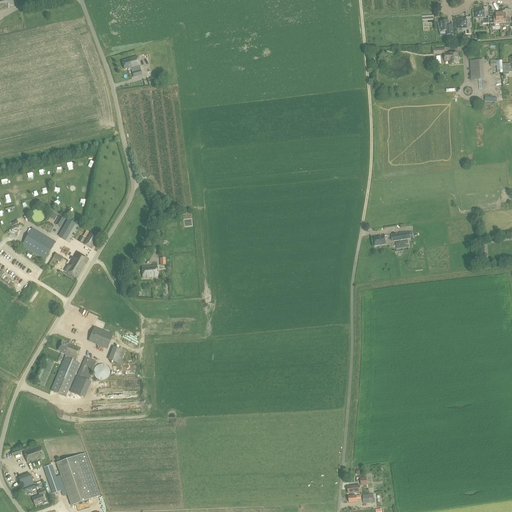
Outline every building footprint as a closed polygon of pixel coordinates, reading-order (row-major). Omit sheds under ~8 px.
[(0,0),(0,9),(8,8),(8,7),(14,5),(13,0),(0,0)] [(476,17),(479,17),(479,19),(480,19),(481,20),(483,21),(483,24),(489,24),(488,12),(484,12),(483,11),(483,9),(475,10),(476,17)] [(499,14),(500,24),(506,23),(506,26),(510,26),(509,13),(509,12),(505,12),(505,13),(499,14)] [(500,27),(500,24),(499,14),(494,14),(493,13),(490,13),(491,27),(495,27),(500,27)] [(453,35),(453,27),(449,27),(448,21),(447,21),(447,20),(444,20),(444,21),(441,22),(441,23),(438,24),(438,23),(437,23),(439,30),(441,29),(441,32),(445,31),(446,35),(453,35)] [(471,34),(470,22),(466,23),(466,22),(465,22),(465,20),(458,20),(458,27),(462,27),(462,28),(462,29),(462,30),(463,31),(464,31),(465,31),(465,35),(471,34)] [(458,53),(449,53),(444,53),(444,54),(445,61),(450,61),(450,64),(458,64),(458,53)] [(131,68),(139,66),(137,56),(127,59),(128,60),(122,61),(125,69),(131,68)] [(509,74),(509,69),(510,69),(511,69),(511,57),(510,58),(510,64),(503,64),(504,75),(509,74)] [(470,61),(471,81),(484,80),(483,61),(470,61)] [(139,66),(131,68),(133,77),(142,75),(139,66)] [(36,209),(34,210),(33,212),(32,213),(32,215),(32,216),(32,218),(33,220),(34,221),(35,222),(36,223),(38,224),(40,224),(42,223),(43,223),(44,222),(46,220),(46,219),(47,217),(47,215),(46,213),(45,212),(44,211),(43,210),(41,209),(39,209),(38,209),(36,209)] [(59,217),(55,224),(60,227),(64,220),(59,217)] [(75,224),(68,220),(63,229),(58,237),(66,241),(75,224)] [(21,246),(45,261),(56,242),(32,228),(21,246)] [(410,233),(410,232),(405,232),(391,235),(392,242),(411,239),(410,233)] [(92,249),(99,238),(90,233),(83,244),(92,249)] [(386,244),(384,235),(374,237),(375,246),(386,244)] [(408,241),(396,243),(397,249),(409,247),(408,241)] [(68,266),(65,271),(65,272),(77,279),(88,259),(77,253),(69,266),(68,266)] [(142,279),(158,278),(157,266),(142,266),(142,279)] [(88,341),(107,349),(113,335),(94,327),(88,341)] [(80,348),(69,343),(68,344),(62,342),(58,351),(62,352),(61,353),(65,355),(65,354),(66,354),(59,369),(51,391),(66,397),(75,376),(80,364),(75,362),(76,359),(80,348)] [(120,365),(125,352),(112,347),(107,360),(120,365)] [(85,357),(70,393),(82,397),(97,362),(85,357)] [(51,361),(45,359),(41,369),(47,371),(51,361)] [(94,370),(94,372),(94,374),(94,376),(95,377),(97,379),(98,380),(100,380),(102,380),(104,380),(105,379),(107,378),(108,377),(109,376),(110,374),(110,372),(110,370),(109,369),(108,367),(107,366),(105,365),(103,364),(102,364),(100,364),(98,365),(97,366),(95,367),(94,369),(94,370)] [(53,375),(50,374),(49,377),(50,377),(45,387),(50,389),(55,377),(53,376),(53,375)] [(79,405),(74,408),(77,415),(83,412),(79,405)] [(24,452),(28,463),(39,459),(40,459),(45,458),(41,446),(24,452)] [(60,476),(57,477),(64,496),(67,495),(71,506),(100,496),(86,454),(56,464),(60,476)] [(44,467),(53,493),(59,490),(50,465),(44,467)] [(22,484),(23,488),(34,484),(29,473),(19,477),(21,484),(22,484)] [(350,494),(351,495),(353,495),(353,493),(360,493),(360,486),(348,487),(348,494),(350,494)] [(32,498),(35,505),(44,501),(42,496),(45,495),(44,490),(38,492),(39,495),(32,498)] [(353,495),(351,495),(351,497),(349,497),(349,503),(357,502),(357,500),(361,500),(361,496),(353,497),(353,495)] [(363,504),(374,503),(373,495),(363,496),(363,504)]
